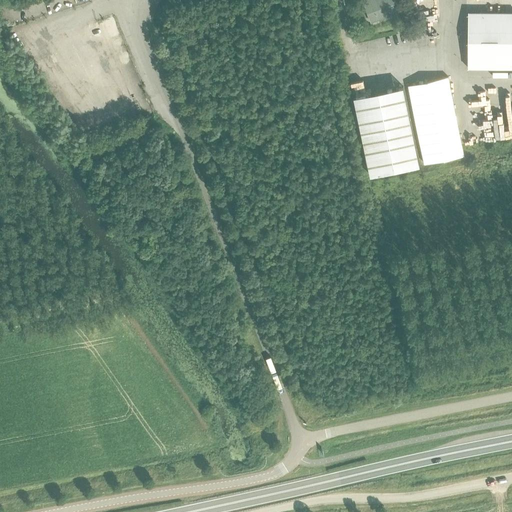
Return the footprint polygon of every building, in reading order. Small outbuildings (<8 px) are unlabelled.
[(396,0),(362,0),(371,22),(401,11),(396,0)] [(468,68),(511,68),(511,11),(469,11),(468,68)] [(103,33),(106,40),(123,31),(120,25),(103,33)] [(73,39),(75,45),(84,42),(83,36),(73,39)] [(60,48),(61,52),(72,48),(68,37),(51,44),(53,51),(60,48)] [(120,49),(114,52),(119,62),(133,55),(125,39),(117,43),(120,49)] [(385,72),(429,70),(429,60),(415,61),(415,58),(384,60),(385,72)] [(136,63),(118,69),(120,75),(138,70),(136,63)] [(414,82),(431,77),(429,71),(412,75),(414,82)] [(140,73),(120,80),(122,85),(134,81),(135,84),(143,81),(140,73)] [(449,76),(410,84),(425,162),(464,155),(449,76)] [(124,91),(126,96),(145,88),(142,83),(124,91)] [(404,83),(355,93),(371,172),(421,161),(404,83)]
